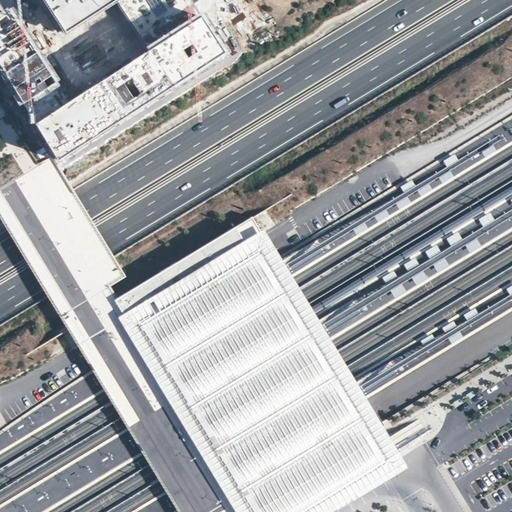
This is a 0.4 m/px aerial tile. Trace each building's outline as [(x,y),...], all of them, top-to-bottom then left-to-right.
[(117,3),(146,50),(202,14),(193,0),(41,0),(66,38),(117,3)] [(59,81),(13,11),(0,18),(0,68),(21,105),(59,81)] [(225,53),(202,14),(146,50),(34,121),(58,160),(225,53)] [(480,218),(484,226),(495,221),(491,213),(480,218)] [(448,238),(452,245),(463,239),(459,232),(448,238)] [(270,243),(153,314),(218,422),(264,497),(381,423),(359,389),(357,384),(351,374),(341,358),(333,344),(323,328),(320,322),(312,311),(304,297),(294,280),(286,267),(283,263),(270,243)] [(43,346),(49,356),(69,345),(63,334),(43,346)] [(91,375),(81,381),(85,390),(84,390),(88,398),(100,392),(91,375)] [(381,423),(264,497),(272,511),(302,511),(400,452),(392,440),(381,423)]
